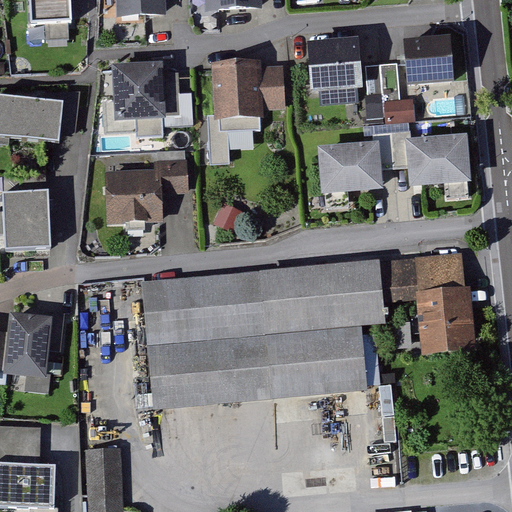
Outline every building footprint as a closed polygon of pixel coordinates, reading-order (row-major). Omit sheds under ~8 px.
[(32,0),(33,27),(50,26),(72,25),(77,25),(75,0),(32,0)] [(171,0),(121,0),(123,18),(172,14),(171,0)] [(270,0),(216,0),(218,13),(272,8),(270,0)] [(72,25),(50,26),(50,43),(73,42),(72,25)] [(462,82),(458,42),(414,47),(418,87),(462,82)] [(371,89),(367,44),(315,49),(319,94),(371,89)] [(265,66),(218,70),(222,120),(292,114),(288,72),(266,74),(265,66)] [(183,74),(169,74),(169,67),(117,69),(120,125),(185,122),(183,74)] [(69,112),(4,103),(0,128),(0,141),(63,151),(69,112)] [(465,143),(404,147),(407,196),(467,193),(465,143)] [(376,149),(315,152),(317,198),(378,195),(376,149)] [(162,177),(112,181),(116,226),(172,222),(170,202),(196,200),(193,162),(161,164),(162,177)] [(51,183),(8,185),(12,257),(55,255),(51,183)] [(475,254),(148,285),(160,412),(372,392),(366,328),(393,326),(390,295),(424,292),(430,354),(484,349),(475,254)] [(58,319),(19,316),(14,376),(53,379),(58,319)] [(0,510),(54,511),(58,511),(60,470),(45,469),(46,432),(0,430),(0,510)] [(130,511),(127,451),(93,453),(96,511),(130,511)]
